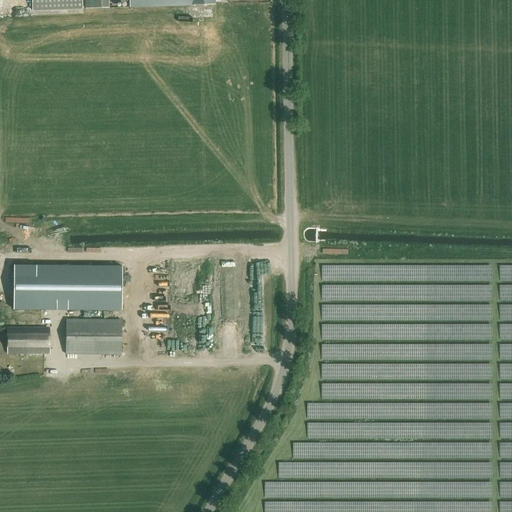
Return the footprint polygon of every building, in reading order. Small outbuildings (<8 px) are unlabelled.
[(83,9),(82,0),(32,0),(33,11),(83,9)] [(107,7),(106,0),(85,0),(86,8),(107,7)] [(12,265),(12,309),(120,310),(121,266),(12,265)] [(120,320),(66,320),(65,354),(120,355),(120,320)] [(49,328),(6,328),(6,354),(49,354),(49,328)]
